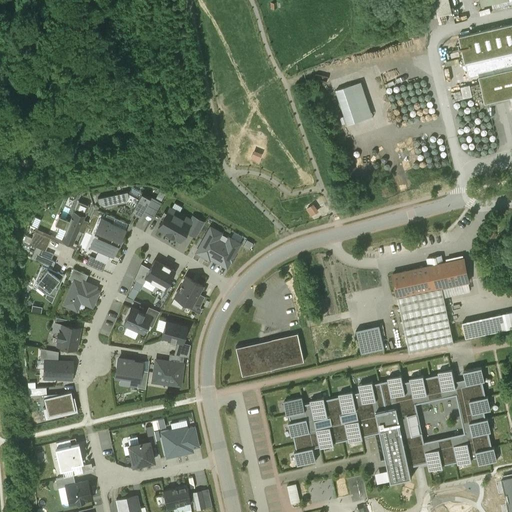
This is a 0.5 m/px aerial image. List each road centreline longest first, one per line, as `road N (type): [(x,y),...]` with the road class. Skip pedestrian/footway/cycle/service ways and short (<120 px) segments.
road 1 (residential): [(236,291),(284,251),(463,196)]
road 2 (residential): [(466,170),(431,45),(446,29),(511,14)]
road 3 (residential): [(221,458),(206,371),(210,341),(236,291)]
road 4 (residential): [(221,458),(104,485),(96,443)]
road 5 (residential): [(236,291),(138,238),(116,280)]
